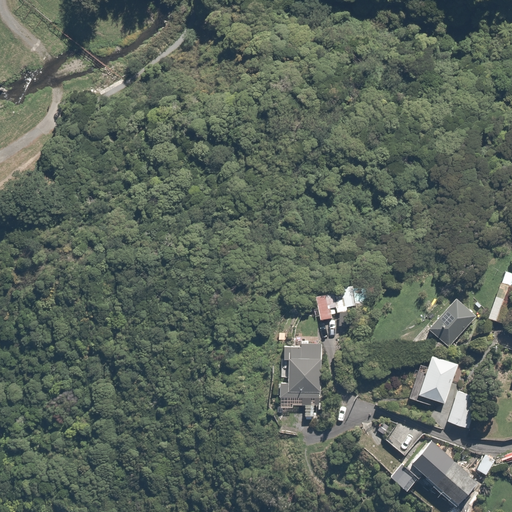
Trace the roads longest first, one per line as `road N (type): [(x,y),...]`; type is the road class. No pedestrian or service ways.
road 1 (residential): [(511,448),(375,414),(306,442)]
road 2 (track): [(0,13),(44,67),(54,102),(37,130),(0,155)]
